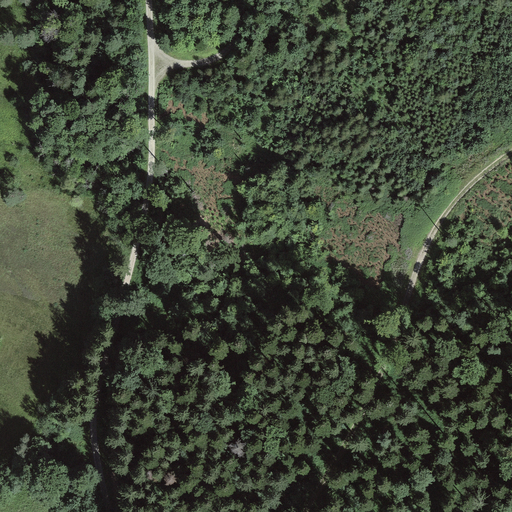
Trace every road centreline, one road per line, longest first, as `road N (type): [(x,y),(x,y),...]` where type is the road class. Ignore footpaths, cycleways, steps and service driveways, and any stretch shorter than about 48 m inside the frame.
road 1 (track): [(151,53),(141,237),(107,336),(91,417),(109,511)]
road 2 (track): [(309,511),(381,366),(448,201),(511,148)]
road 3 (track): [(238,0),(224,53),(200,64),(169,64),(151,53),(149,0)]
